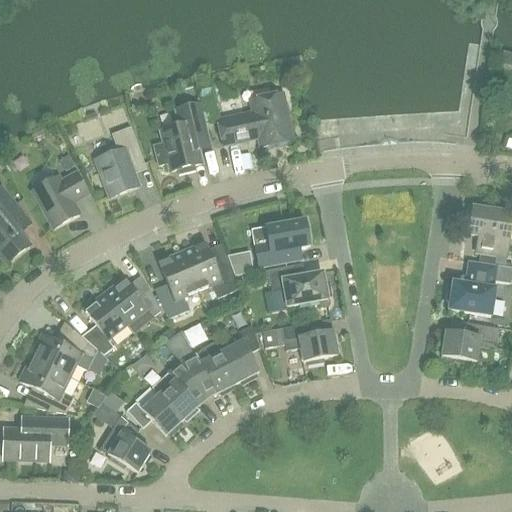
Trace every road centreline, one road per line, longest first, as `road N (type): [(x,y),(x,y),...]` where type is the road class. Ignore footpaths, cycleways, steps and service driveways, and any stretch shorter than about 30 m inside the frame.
road 1 (residential): [(0,325),(49,277),(128,229),(247,187),(328,170)]
road 2 (residential): [(167,502),(185,462),(215,435),(291,400),(367,388)]
road 3 (residential): [(414,387),(445,163)]
road 4 (residential): [(367,388),(328,170)]
road 5 (residential): [(167,502),(0,493)]
road 6 (residential): [(306,511),(167,502)]
road 7 (residential): [(391,511),(390,389)]
